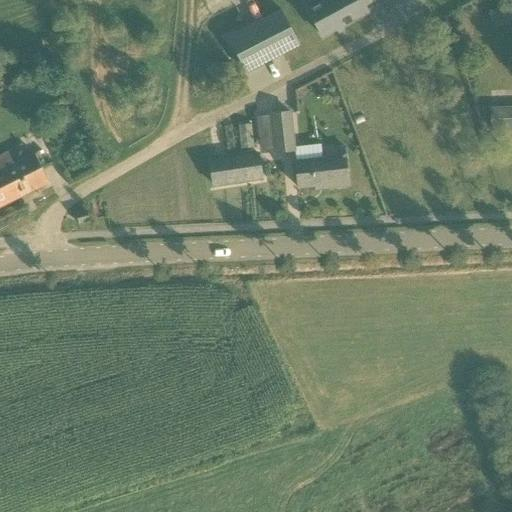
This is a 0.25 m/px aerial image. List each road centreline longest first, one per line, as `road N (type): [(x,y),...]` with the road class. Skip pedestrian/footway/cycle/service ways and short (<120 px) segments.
road 1 (unclassified): [(40,259),(49,218),(81,190),(425,11)]
road 2 (tertiary): [(511,234),(40,259)]
road 3 (track): [(176,136),(188,0)]
